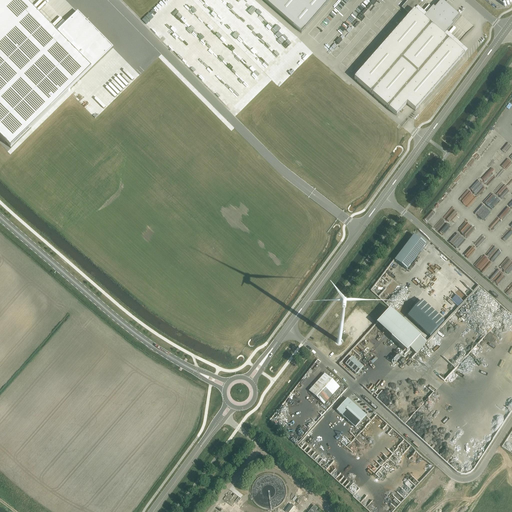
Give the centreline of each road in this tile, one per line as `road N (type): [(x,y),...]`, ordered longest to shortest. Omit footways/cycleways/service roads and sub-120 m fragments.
road 1 (unclassified): [(288,329),(457,478),(476,475),(511,420)]
road 2 (tertiary): [(197,372),(153,347),(0,217)]
road 3 (tertiary): [(503,29),(381,195)]
road 4 (tertiary): [(385,198),(506,32)]
road 5 (unclassified): [(511,308),(385,198)]
road 6 (tertiary): [(381,195),(285,327)]
road 7 (tertiary): [(288,329),(385,198)]
